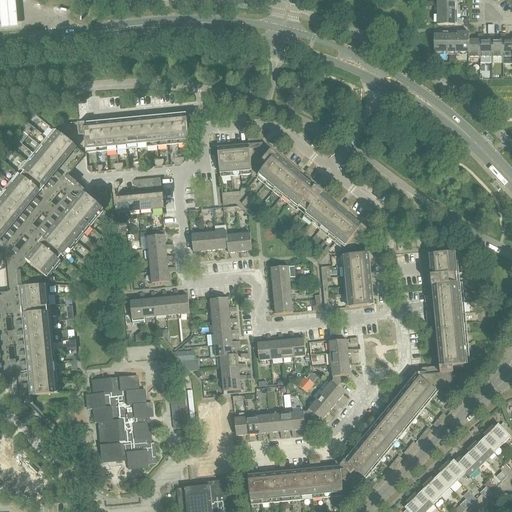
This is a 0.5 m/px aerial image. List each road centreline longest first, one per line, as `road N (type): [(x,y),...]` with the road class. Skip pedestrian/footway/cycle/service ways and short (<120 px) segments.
road 1 (residential): [(156,507),(154,485),(174,465),(235,450),(330,444),(381,375),(393,377),(407,362),(402,314),(394,315)]
road 2 (residential): [(394,315),(259,330),(253,277),(194,283),(185,276),(180,205)]
road 3 (residential): [(394,315),(395,228),(382,211),(277,128),(213,129)]
road 4 (tertiary): [(0,41),(153,25),(275,35)]
road 5 (tertiary): [(288,38),(407,89),(511,181)]
road 6 (residential): [(156,507),(107,511),(0,409)]
road 7 (residential): [(366,511),(477,403)]
road 8 (residential): [(213,129),(200,106),(89,117)]
